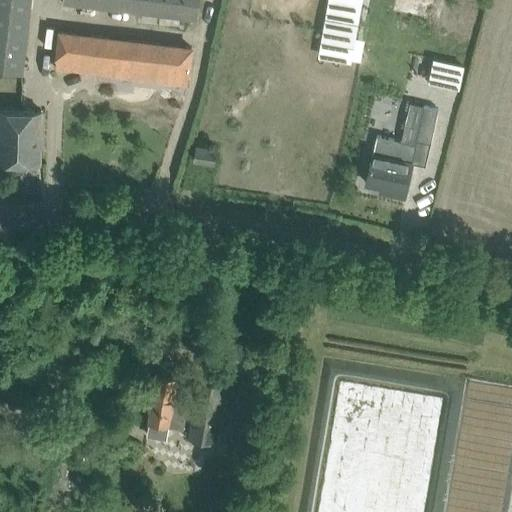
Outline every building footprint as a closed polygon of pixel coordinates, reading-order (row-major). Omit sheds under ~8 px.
[(0,0),(0,70),(28,74),(37,0),(0,0)] [(65,0),(65,3),(194,19),(196,0),(65,0)] [(61,30),(56,71),(93,74),(104,76),(104,77),(123,79),(123,76),(187,84),(189,71),(192,46),(61,30)] [(426,97),(416,137),(432,141),(441,100),(426,97)] [(0,109),(0,161),(41,162),(42,110),(0,109)] [(377,134),(367,183),(390,188),(389,193),(404,196),(416,143),(377,134)] [(194,160),(215,163),(217,148),(196,145),(194,160)] [(149,423),(184,429),(189,397),(174,394),(177,378),(158,374),(149,423)] [(198,381),(188,439),(217,444),(228,386),(198,381)]
